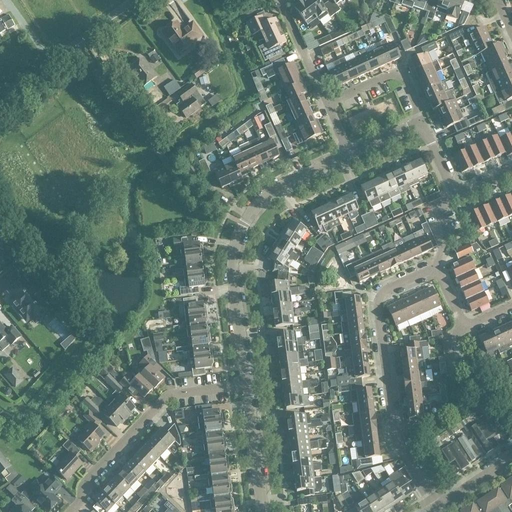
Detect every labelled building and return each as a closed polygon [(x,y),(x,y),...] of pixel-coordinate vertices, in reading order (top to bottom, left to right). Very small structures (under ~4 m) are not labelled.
[(317,0),(307,0),(305,2),(315,15),(320,22),(319,21),(328,14),(331,18),(335,15),(327,3),(322,7),(317,0)] [(331,0),(327,3),(335,15),(340,11),(336,5),(342,0),(331,0)] [(396,0),(395,4),(401,7),(401,5),(412,9),(412,7),(415,0),(396,0)] [(415,0),(412,7),(429,13),(433,0),(415,0)] [(435,12),(446,16),(452,0),(439,0),(439,2),(434,0),(433,0),(429,13),(434,15),(435,12)] [(463,3),(455,0),(452,0),(446,16),(457,20),(463,3)] [(315,15),(305,2),(304,1),(294,8),(305,23),(315,15)] [(458,25),(462,26),(464,25),(469,15),(463,13),(458,25)] [(0,33),(2,33),(7,30),(15,26),(8,15),(1,19),(0,18),(0,33)] [(260,32),(263,39),(280,31),(275,19),(268,22),(265,15),(246,24),(252,36),(260,32)] [(390,35),(396,32),(390,19),(384,17),(383,18),(390,35)] [(363,21),(353,27),(356,33),(366,27),(363,21)] [(409,25),(411,33),(420,31),(418,22),(409,25)] [(182,31),(176,23),(162,33),(178,55),(192,45),(191,43),(201,36),(192,24),(182,31)] [(310,36),(317,34),(316,27),(308,29),(310,36)] [(472,45),(489,38),(485,27),(467,35),(472,45)] [(319,47),(332,41),(348,33),(345,28),(342,29),(343,33),(341,34),(340,32),(335,35),(336,37),(334,37),(333,34),(316,42),(319,47)] [(465,35),(463,30),(448,36),(451,42),(465,35)] [(283,54),(279,46),(286,42),(280,31),(263,39),(266,45),(258,48),(264,62),(268,60),(270,65),(282,59),(280,55),(283,54)] [(362,31),(347,38),(341,40),(343,46),(349,43),(359,39),(364,36),(363,34),(362,31)] [(303,39),(305,45),(317,41),(314,35),(303,39)] [(482,53),(493,47),(489,38),(472,45),(476,55),(482,53)] [(333,50),(338,48),(343,46),(341,40),(331,45),(333,50)] [(385,41),(380,43),(389,64),(400,59),(393,42),(387,45),(385,41)] [(372,52),(379,68),(389,64),(380,43),(375,45),(377,50),(372,52)] [(424,55),(407,63),(412,73),(432,64),(427,54),(437,49),(435,43),(421,49),(424,55)] [(334,52),(333,50),(331,45),(320,50),(323,57),(334,52)] [(493,47),(482,53),(486,63),(505,54),(504,50),(501,52),(498,45),(493,47)] [(160,60),(156,55),(153,49),(146,53),(150,58),(154,64),(160,60)] [(359,52),(369,73),(379,68),(372,52),(367,54),(365,50),(359,52)] [(358,78),(369,73),(359,52),(353,55),(355,60),(351,62),(358,78)] [(447,57),(451,66),(457,64),(453,54),(447,57)] [(505,54),(486,63),(490,73),(507,65),(504,58),(507,57),(505,54)] [(157,77),(143,59),(128,70),(142,88),(157,77)] [(344,59),(338,61),(348,83),(358,78),(351,62),(346,64),(344,59)] [(189,66),(193,73),(202,67),(198,60),(189,66)] [(337,88),(348,83),(338,61),(326,67),(328,73),(330,72),(337,88)] [(432,64),(412,73),(416,82),(436,73),(441,71),(437,61),(432,64)] [(276,71),(281,81),(298,73),(293,63),(276,71)] [(462,74),(457,64),(451,66),(456,76),(462,74)] [(490,84),(511,74),(511,70),(510,71),(507,65),(490,73),(485,75),(490,84)] [(262,77),(274,71),(272,66),(260,71),(262,77)] [(281,81),(284,89),(280,91),(281,93),(303,83),(298,73),(281,81)] [(436,73),(416,82),(418,86),(420,84),(423,91),(441,83),(436,73)] [(458,81),(460,86),(466,83),(464,79),(462,74),(456,76),(458,81)] [(511,74),(490,84),(494,94),(511,86),(511,74)] [(180,89),(174,80),(163,88),(169,96),(180,89)] [(457,81),(448,84),(451,91),(459,87),(457,81)] [(444,82),(441,83),(423,91),(421,92),(425,102),(448,92),(444,82)] [(287,95),(290,101),(302,95),(307,93),(303,83),(281,93),(280,94),(282,98),(287,95)] [(176,105),(186,118),(205,104),(196,92),(191,84),(177,94),(182,101),(176,105)] [(511,86),(494,94),(499,105),(511,98),(511,86)] [(445,93),(425,102),(427,105),(429,104),(433,111),(438,109),(455,100),(450,91),(448,92),(445,93)] [(290,101),(285,103),(289,113),(309,104),(308,101),(305,102),(302,95),(290,101)] [(455,100),(438,109),(441,115),(438,116),(439,120),(459,110),(455,100)] [(289,113),(294,123),(311,115),(308,108),(311,107),(309,104),(289,113)] [(494,116),(506,111),(503,105),(491,110),(494,116)] [(267,111),(272,121),(277,119),(275,113),(273,109),(267,111)] [(459,110),(439,120),(441,123),(443,122),(446,128),(464,120),(459,110)] [(294,123),(298,133),(318,123),(317,122),(316,123),(315,121),(314,121),(311,115),(294,123)] [(469,127),(483,121),(480,115),(466,122),(469,127)] [(262,129),(257,118),(251,121),(256,132),(262,129)] [(272,121),(276,131),(282,128),(280,124),(277,119),(272,121)] [(244,125),(240,128),(244,133),(247,130),(253,126),(250,121),(244,125)] [(318,123),(298,133),(303,143),(323,134),(319,126),(318,127),(318,125),(318,123)] [(269,138),(276,136),(270,124),(264,127),(269,138)] [(240,128),(233,133),(235,139),(244,133),(240,128)] [(226,146),(235,139),(233,133),(222,141),(226,146)] [(511,154),(511,138),(510,134),(499,139),(505,153),(507,157),(511,154)] [(499,139),(498,135),(487,141),(495,158),(505,153),(499,139)] [(286,152),(292,150),(286,138),(281,141),(286,152)] [(271,140),(261,144),(269,161),(279,157),(271,140)] [(495,158),(487,141),(476,146),(484,163),(495,158)] [(239,148),(241,153),(250,173),(253,171),(252,169),(259,166),(251,149),(249,143),(239,148)] [(259,166),(269,161),(261,144),(251,149),(259,166)] [(484,163),(476,146),(465,151),(473,168),(484,163)] [(473,168),(465,151),(454,156),(462,173),(473,168)] [(240,175),(241,177),(250,173),(241,153),(231,158),(234,163),(239,175),(240,175)] [(206,178),(211,175),(204,160),(199,162),(206,178)] [(410,165),(417,181),(427,176),(420,161),(410,165)] [(243,182),(241,177),(240,175),(239,175),(234,163),(224,167),(232,184),(233,184),(234,186),(243,182)] [(417,181),(410,165),(409,163),(399,167),(409,188),(419,184),(417,181)] [(185,168),(193,178),(197,174),(190,165),(185,168)] [(222,189),(232,184),(224,167),(214,172),(222,189)] [(389,172),(400,195),(410,190),(409,188),(399,167),(389,172)] [(389,172),(380,176),(390,199),(400,195),(389,172)] [(377,181),(371,183),(381,204),(390,200),(390,199),(380,176),(376,178),(377,181)] [(372,208),(381,204),(371,183),(361,188),(368,203),(369,202),(372,208)] [(435,187),(425,191),(427,196),(437,192),(435,187)] [(428,204),(441,198),(438,192),(425,198),(428,204)] [(350,193),(340,198),(348,215),(351,221),(355,219),(358,216),(356,212),(358,211),(350,193)] [(511,215),(511,198),(510,195),(500,200),(508,218),(511,215)] [(340,198),(330,202),(338,220),(348,215),(340,198)] [(508,218),(500,200),(489,205),(497,223),(508,218)] [(320,206),(321,209),(328,224),(338,220),(330,202),(320,206)] [(497,223),(489,205),(478,210),(486,228),(497,223)] [(331,231),(328,224),(321,209),(311,214),(318,229),(323,227),(326,233),(331,231)] [(486,228),(478,210),(466,215),(475,233),(486,228)] [(366,215),(372,228),(378,225),(372,212),(366,215)] [(372,228),(366,215),(361,217),(367,230),(372,228)] [(284,230),(301,240),(307,231),(290,220),(284,230)] [(413,235),(422,255),(432,250),(429,243),(434,241),(427,224),(421,227),(425,235),(420,238),(417,233),(413,235)] [(281,235),(278,239),(295,249),(301,240),(284,230),(281,235)] [(320,238),(328,248),(334,245),(325,234),(320,238)] [(494,234),(485,237),(487,243),(496,239),(494,234)] [(363,235),(357,238),(353,240),(355,247),(360,244),(362,248),(367,246),(364,240),(365,240),(363,235)] [(413,235),(408,237),(402,240),(405,245),(411,260),(422,255),(413,235)] [(184,256),(203,254),(202,248),(200,248),(199,243),(192,244),(191,237),(173,240),(174,251),(180,250),(181,257),(184,256)] [(328,248),(320,238),(315,242),(323,252),(328,248)] [(275,249),(293,261),(296,263),(299,257),(293,253),(295,249),(278,239),(276,242),(279,244),(275,249)] [(355,247),(353,240),(335,248),(338,255),(355,247)] [(411,260),(405,245),(402,240),(403,241),(392,245),(394,250),(401,264),(411,260)] [(458,259),(473,252),(469,245),(455,252),(458,259)] [(307,246),(304,253),(310,256),(313,249),(307,246)] [(293,261),(275,249),(273,248),(266,259),(272,262),(272,261),(273,261),(272,273),(276,273),(290,275),(290,269),(289,268),(293,261)] [(373,259),(380,274),(390,269),(384,255),(382,250),(372,255),(373,259)] [(394,250),(384,255),(390,269),(401,264),(394,250)] [(502,259),(498,250),(492,253),(497,262),(502,259)] [(317,264),(323,255),(318,251),(312,261),(317,264)] [(183,267),(202,265),(201,261),(204,260),(203,254),(184,256),(185,264),(182,264),(182,265),(183,267)] [(363,264),(370,279),(380,274),(373,259),(372,255),(361,260),(363,264)] [(450,266),(456,278),(473,270),(474,271),(475,270),(470,258),(450,266)] [(359,283),(370,279),(363,264),(361,260),(345,267),(350,279),(356,276),(359,283)] [(184,278),(206,275),(205,269),(203,269),(202,265),(183,267),(182,265),(176,266),(176,270),(183,270),(184,278)] [(456,278),(461,289),(478,281),(474,271),(473,270),(456,278)] [(303,291),(305,291),(304,287),(289,289),(288,282),(289,282),(290,275),(276,273),(275,283),(270,284),(271,295),(303,291)] [(206,275),(184,278),(185,288),(179,289),(180,296),(198,294),(197,288),(205,287),(204,282),(207,282),(206,275)] [(34,314),(38,319),(49,310),(35,294),(41,289),(31,278),(25,283),(23,280),(12,289),(17,295),(10,302),(26,321),(34,314)] [(461,289),(466,300),(483,292),(478,281),(461,289)] [(503,284),(497,286),(502,297),(508,294),(503,284)] [(421,293),(429,311),(440,306),(432,288),(421,293)] [(271,295),(272,306),(291,304),(290,297),(302,295),(303,294),(303,291),(271,295)] [(483,292),(466,300),(471,312),(489,304),(483,292)] [(344,305),(345,311),(360,309),(359,298),(351,299),(350,293),(338,294),(340,305),(344,305)] [(421,293),(410,298),(418,316),(429,311),(421,293)] [(210,294),(202,296),(206,307),(213,305),(210,294)] [(203,303),(196,304),(195,298),(183,300),(185,317),(207,314),(206,308),(203,308),(203,303)] [(418,316),(410,298),(399,303),(407,321),(418,316)] [(407,321),(399,303),(388,308),(396,326),(407,321)] [(291,304),(272,306),(273,314),(273,315),(273,317),(301,313),(309,312),(309,310),(306,309),(292,311),(291,304)] [(362,321),(360,309),(345,311),(339,312),(340,318),(343,318),(343,323),(362,321)] [(178,312),(169,312),(170,324),(178,324),(178,312)] [(301,317),(301,313),(273,317),(273,319),(274,319),(275,328),(294,325),(293,318),(301,317)] [(182,323),(182,326),(186,326),(186,328),(206,325),(205,321),(208,321),(207,314),(185,317),(186,323),(182,323)] [(146,320),(146,325),(160,324),(160,315),(146,315),(146,320)] [(308,320),(309,327),(318,326),(317,319),(308,320)] [(341,329),(342,335),(363,332),(362,321),(343,323),(341,323),(341,329)] [(0,350),(1,352),(10,344),(11,346),(20,337),(12,327),(6,332),(0,324),(0,350)] [(511,327),(510,324),(500,329),(508,348),(511,346),(511,327)] [(180,326),(180,331),(186,330),(187,338),(191,338),(210,335),(209,329),(206,329),(206,325),(186,328),(186,326),(182,326),(180,326)] [(319,334),(318,326),(309,327),(308,327),(309,335),(319,334)] [(509,350),(508,348),(500,329),(490,334),(497,350),(499,355),(509,350)] [(277,345),(305,342),(304,338),(296,339),(295,332),(276,334),(277,343),(277,345)] [(365,343),(363,332),(342,335),(344,346),(365,343)] [(497,350),(490,334),(486,335),(485,334),(478,337),(484,350),(479,352),(484,364),(490,362),(489,359),(494,356),(493,352),(497,350)] [(191,338),(187,338),(186,339),(187,346),(188,346),(189,347),(189,349),(208,347),(208,342),(210,342),(210,335),(191,338)] [(324,348),(336,347),(336,345),(331,338),(329,338),(329,336),(322,337),(324,348)] [(305,342),(277,345),(277,348),(278,348),(279,356),(298,354),(297,347),(305,346),(305,342)] [(420,343),(410,344),(407,344),(408,350),(400,351),(402,363),(418,361),(423,360),(422,348),(428,348),(427,342),(420,343)] [(350,351),(350,356),(366,354),(365,343),(344,346),(344,351),(350,351)] [(189,347),(182,348),(183,352),(183,354),(188,353),(189,360),(194,359),(212,357),(212,350),(209,351),(208,347),(189,349),(189,347)] [(324,348),(325,360),(332,359),(331,353),(334,353),(337,351),(336,347),(324,348)] [(266,351),(268,359),(275,357),(274,350),(266,351)] [(186,364),(187,355),(172,354),(172,362),(167,361),(167,368),(174,368),(174,363),(186,364)] [(298,354),(279,356),(280,367),(307,363),(307,360),(299,361),(298,354)] [(368,366),(366,354),(350,356),(352,367),(352,368),(368,366)] [(146,371),(140,376),(140,377),(153,389),(154,390),(163,380),(157,374),(161,369),(148,356),(140,365),(146,371)] [(194,359),(195,367),(191,367),(192,373),(177,374),(178,379),(205,375),(204,369),(211,368),(211,364),(213,363),(212,357),(194,359)] [(327,371),(333,370),(336,370),(334,358),(332,359),(325,360),(327,371)] [(403,374),(419,372),(418,361),(402,363),(403,374)] [(307,363),(280,367),(281,375),(281,378),(300,375),(300,368),(308,367),(307,363)] [(347,379),(349,379),(350,385),(362,384),(361,378),(369,377),(368,366),(352,368),(346,368),(347,379)] [(120,377),(113,371),(110,374),(117,380),(120,377)] [(403,374),(405,385),(426,383),(425,371),(419,372),(403,374)] [(17,373),(8,380),(16,389),(24,381),(17,373)] [(104,380),(116,391),(107,401),(111,405),(126,419),(131,413),(134,408),(119,393),(123,389),(109,375),(104,380)] [(300,375),(281,378),(281,380),(282,380),(283,388),(315,384),(314,380),(301,382),(300,375)] [(144,398),(153,389),(140,377),(140,376),(134,382),(128,376),(119,385),(133,397),(138,392),(144,398)] [(427,388),(426,383),(405,385),(406,397),(422,395),(421,388),(427,388)] [(315,384),(283,388),(284,399),(303,397),(302,390),(311,389),(316,388),(317,386),(317,384),(315,384)] [(362,384),(350,385),(349,386),(351,403),(356,403),(372,401),(371,389),(363,390),(362,384)] [(428,394),(422,395),(406,397),(407,408),(423,406),(423,400),(429,399),(428,394)] [(303,397),(284,399),(286,410),(304,408),(313,406),(312,402),(304,403),(303,397)] [(89,411),(96,418),(102,411),(87,398),(82,404),(89,411)] [(374,412),(372,401),(356,403),(358,414),(374,412)] [(182,411),(190,411),(191,403),(183,402),(182,411)] [(126,419),(111,405),(103,414),(117,427),(120,423),(121,424),(126,419)] [(204,423),(204,424),(223,421),(222,415),(219,415),(219,410),(212,411),(211,405),(195,408),(196,414),(197,414),(199,424),(204,423)] [(429,405),(423,406),(407,408),(409,419),(417,418),(417,424),(434,422),(433,416),(431,417),(429,405)] [(486,406),(474,414),(477,419),(477,420),(483,416),(486,421),(493,417),(486,406)] [(96,418),(89,411),(83,417),(90,424),(84,430),(87,432),(78,441),(90,452),(97,446),(96,445),(104,435),(97,428),(101,423),(96,418)] [(353,426),(375,423),(374,412),(358,414),(352,415),(353,426)] [(306,422),(305,414),(287,417),(288,425),(287,425),(287,428),(315,424),(315,420),(306,422)] [(477,419),(474,414),(465,420),(468,425),(473,422),(477,419)] [(470,430),(486,454),(493,450),(488,441),(496,436),(485,420),(470,430)] [(224,428),(223,421),(204,424),(205,431),(202,431),(202,433),(202,435),(222,432),(221,428),(224,428)] [(375,423),(353,426),(354,437),(376,434),(375,423)] [(460,423),(451,429),(454,434),(463,428),(460,423)] [(288,430),(289,438),(308,436),(307,429),(316,428),(315,424),(287,428),(288,430)] [(166,434),(160,428),(152,436),(167,450),(174,442),(179,446),(180,445),(179,438),(174,425),(166,434)] [(57,427),(52,432),(59,439),(65,435),(57,427)] [(203,438),(206,438),(207,445),(225,443),(225,436),(222,436),(222,432),(202,435),(202,433),(195,433),(196,438),(203,437),(203,438)] [(446,432),(437,438),(441,443),(449,437),(446,432)] [(361,442),(362,448),(378,446),(376,434),(354,437),(355,443),(361,442)] [(167,450),(152,436),(145,444),(159,458),(167,450)] [(289,438),(291,449),(318,446),(318,442),(309,443),(308,436),(289,438)] [(464,437),(458,440),(472,462),(478,458),(464,437)] [(441,443),(437,438),(431,442),(436,450),(442,445),(441,443)] [(82,464),(74,458),(80,452),(68,441),(62,447),(70,454),(55,469),(66,480),(82,464)] [(225,443),(207,445),(208,453),(204,453),(204,454),(205,456),(224,454),(224,449),(226,449),(225,443)] [(159,458),(145,444),(138,452),(152,465),(159,458)] [(449,444),(438,450),(453,474),(464,467),(449,444)] [(311,457),(310,450),(319,449),(318,446),(291,449),(292,457),(291,458),(292,460),(311,457)] [(360,460),(360,466),(372,464),(372,458),(379,457),(378,446),(362,448),(356,448),(358,460),(360,460)] [(152,465),(138,452),(135,455),(137,456),(132,461),(145,473),(152,465)] [(10,467),(10,466),(0,453),(0,473),(5,469),(10,475),(5,480),(8,484),(18,476),(10,467)] [(204,454),(198,455),(199,459),(205,458),(205,460),(208,459),(209,466),(228,464),(227,458),(225,458),(224,454),(205,456),(204,454)] [(311,457),(292,460),(292,462),(294,470),(321,467),(320,463),(312,464),(311,457)] [(391,457),(381,460),(383,465),(393,461),(391,457)] [(125,465),(123,467),(137,481),(145,473),(132,461),(127,466),(125,465)] [(207,474),(207,475),(207,477),(227,475),(226,471),(229,470),(228,464),(209,466),(210,474),(207,474)] [(123,467),(115,475),(130,489),(137,481),(123,467)] [(321,467),(294,470),(295,481),(314,479),(313,472),(321,471),(321,467)] [(392,483),(403,500),(413,493),(405,482),(410,479),(404,468),(389,478),(392,483)] [(370,470),(361,472),(366,480),(374,475),(370,470)] [(359,473),(359,472),(353,474),(359,483),(364,479),(359,473)] [(164,477),(168,481),(172,477),(167,473),(164,477)] [(108,483),(122,497),(130,489),(115,475),(108,483)] [(209,488),(212,488),(231,485),(230,479),(228,479),(227,475),(207,477),(207,475),(201,476),(201,480),(208,480),(209,488)] [(47,511),(48,511),(59,502),(52,495),(61,486),(52,477),(43,487),(42,486),(32,497),(47,511)] [(164,477),(156,485),(160,488),(161,489),(168,481),(164,477)] [(314,493),(317,492),(319,491),(321,490),(321,487),(320,478),(314,479),(295,481),(296,492),(303,491),(304,497),(314,496),(314,493)] [(502,488),(499,491),(498,489),(477,503),(478,504),(474,506),(473,504),(459,511),(511,511),(511,478),(500,486),(502,488)] [(122,497),(108,483),(100,491),(115,505),(122,497)] [(383,489),(394,506),(403,500),(392,483),(383,489)] [(156,484),(148,491),(153,496),(160,488),(156,485),(156,484)] [(212,488),(213,495),(210,495),(210,497),(210,499),(230,496),(229,492),(232,492),(231,485),(212,488)] [(374,495),(385,511),(394,506),(383,489),(374,495)] [(138,501),(145,493),(141,490),(134,497),(138,501)] [(114,511),(118,508),(115,505),(100,491),(93,499),(101,507),(96,511),(114,511)] [(148,491),(141,499),(145,504),(153,496),(148,491)] [(342,496),(347,506),(348,507),(353,504),(347,492),(342,496)] [(16,506),(9,511),(31,511),(35,508),(19,493),(11,502),(16,506)] [(347,506),(342,496),(341,496),(341,493),(335,494),(335,498),(342,509),(347,506)] [(365,501),(371,511),(383,511),(385,511),(374,495),(365,501)] [(214,502),(215,509),(234,507),(233,500),(230,501),(230,496),(210,499),(210,497),(204,498),(204,502),(211,501),(211,503),(214,502)] [(145,504),(141,499),(133,507),(138,511),(145,504)] [(169,511),(167,511),(179,511),(168,501),(163,505),(169,511)] [(371,511),(365,501),(355,507),(358,511),(371,511)]
